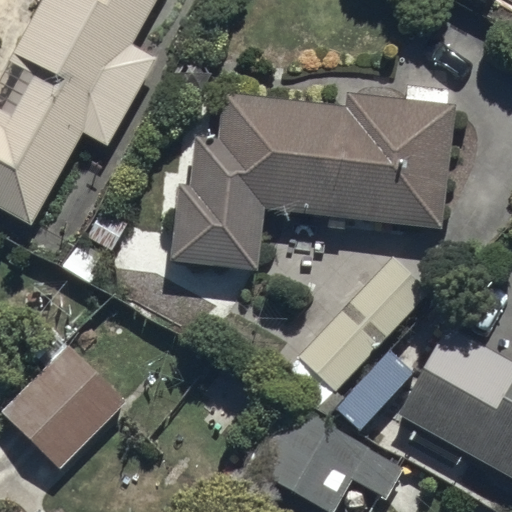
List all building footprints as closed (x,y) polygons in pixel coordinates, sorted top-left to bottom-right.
[(0,211),(29,227),(80,134),(107,149),(154,62),(130,48),(156,0),(41,0),(0,76),(0,211)] [(341,106),(220,92),(218,143),(193,141),(189,188),(176,187),(168,260),(255,270),(261,210),(440,230),(454,106),(443,104),(444,92),(401,87),(400,100),(343,94),(341,106)] [(389,260),(295,357),(335,393),(428,297),(389,260)] [(511,363),(448,327),(395,416),(511,481),(511,363)] [(64,345),(0,411),(59,468),(123,401),(64,345)] [(249,470),(324,511),(334,511),(349,485),(384,503),(402,469),(284,405),(249,470)]
